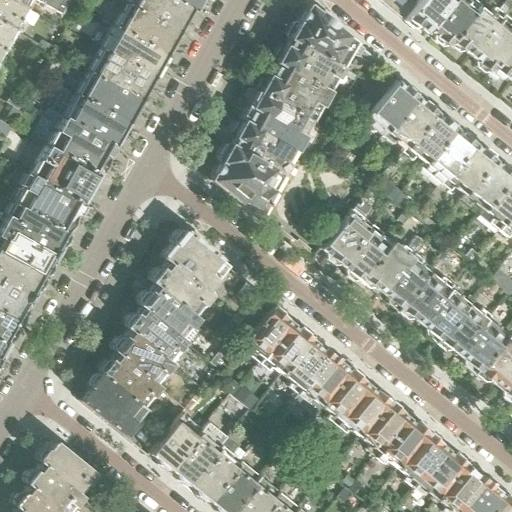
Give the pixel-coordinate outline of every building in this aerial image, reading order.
[(20,7),(7,0),(0,0),(0,22),(14,31),(19,23),(15,21),(22,8),(20,7)] [(7,0),(20,7),(24,0),(35,0),(60,14),(63,7),(73,13),(76,8),(74,8),(69,5),(66,3),(60,0),(7,0)] [(169,39),(173,32),(123,3),(124,2),(120,0),(112,0),(109,6),(119,12),(111,27),(160,54),(165,53),(171,44),(169,39)] [(186,9),(169,0),(125,0),(124,2),(123,3),(173,32),(178,31),(183,21),(182,16),(186,9)] [(189,10),(194,0),(169,0),(186,9),(189,11),(189,10)] [(391,0),(376,0),(401,20),(417,0),(404,0),(399,6),(391,0)] [(426,30),(449,0),(417,0),(401,20),(412,29),(417,28),(424,33),(426,30)] [(447,44),(476,6),(478,4),(472,0),(449,0),(426,30),(432,35),(432,40),(440,46),(445,46),(447,44)] [(468,56),(502,14),(511,1),(511,0),(506,0),(498,10),(493,7),(487,15),(476,6),(447,44),(456,52),(461,51),(468,56)] [(286,39),(338,66),(343,57),(346,53),(366,61),(370,57),(307,5),(305,6),(295,22),(294,22),(289,23),(284,33),(285,38),(286,39)] [(488,70),(511,40),(511,23),(509,22),(510,21),(502,14),(468,56),(474,61),(474,66),(482,72),(487,72),(488,70)] [(0,55),(0,56),(14,31),(0,22),(0,55)] [(160,54),(111,27),(98,49),(148,77),(153,76),(158,66),(156,61),(160,54)] [(20,34),(17,39),(35,49),(36,47),(28,42),(30,39),(20,34)] [(338,66),(286,39),(282,46),(276,47),(270,57),(272,62),(273,63),(325,90),(335,71),(351,80),(354,75),(338,66)] [(503,77),(510,82),(511,79),(511,40),(488,70),(498,78),(503,77)] [(62,57),(67,48),(59,44),(55,52),(62,57)] [(144,84),(148,77),(98,49),(86,72),(135,100),(140,98),(145,89),(144,84)] [(340,99),(325,90),(273,63),(265,76),(264,76),(260,76),(252,89),(307,121),(312,113),(322,94),(338,103),(340,99)] [(135,100),(86,72),(73,94),(106,113),(122,123),(127,121),(132,112),(131,107),(135,100)] [(380,136),(381,136),(400,113),(414,97),(413,92),(405,85),(400,86),(394,81),(361,120),(371,128),(374,124),(383,132),(380,136)] [(70,91),(54,83),(51,87),(67,96),(70,91)] [(278,173),(307,121),(252,89),(245,102),(246,107),(247,108),(240,121),(234,122),(228,132),(230,137),(231,138),(227,145),(278,173)] [(118,129),(122,123),(106,113),(73,94),(61,116),(110,145),(114,144),(120,134),(118,129)] [(400,113),(381,136),(391,144),(394,140),(403,147),(432,112),(433,107),(425,101),(419,102),(414,97),(400,113)] [(110,145),(61,116),(46,107),(43,112),(59,120),(44,147),(94,174),(94,175),(95,173),(97,172),(99,170),(102,166),(102,164),(103,162),(103,160),(104,158),(103,158),(110,145)] [(419,167),(452,128),(452,123),(444,116),(439,117),(432,112),(403,147),(400,151),(410,159),(413,156),(422,163),(419,167)] [(419,167),(439,183),(471,144),(471,139),(463,132),(458,133),(452,128),(419,167)] [(373,153),(381,144),(377,140),(369,149),(373,153)] [(462,195),(491,159),(490,154),(482,148),(477,149),(471,144),(439,183),(448,191),(452,187),(460,194),(462,195)] [(278,173),(227,145),(221,145),(215,156),(216,161),(217,162),(207,180),(254,218),(278,173)] [(327,158),(303,145),(298,153),(323,166),(327,158)] [(94,174),(44,147),(27,176),(77,204),(78,204),(79,202),(81,201),(83,199),(85,195),(86,193),(87,190),(87,189),(87,187),(94,174)] [(496,164),(491,159),(462,195),(460,194),(457,198),(467,206),(471,202),(480,210),(511,171),(502,163),(496,164)] [(496,230),(511,210),(511,171),(480,210),(490,217),(486,222),(496,230)] [(70,218),(77,204),(27,176),(12,203),(2,198),(1,198),(62,232),(63,231),(64,230),(65,229),(67,228),(68,227),(69,224),(70,222),(70,221),(70,220),(70,218)] [(370,197),(376,190),(371,185),(365,192),(370,197)] [(401,210),(402,210),(411,200),(400,192),(392,202),(401,210)] [(62,232),(1,198),(0,200),(0,226),(52,255),(64,233),(62,232)] [(333,266),(338,265),(370,225),(350,209),(318,249),(324,254),(325,260),(333,266)] [(435,225),(417,209),(411,216),(430,232),(435,225)] [(509,233),(511,235),(511,210),(496,230),(505,238),(509,233)] [(309,249),(297,239),(295,241),(273,223),(269,228),(308,261),(312,256),(307,251),(309,249)] [(357,281),(386,243),(377,236),(380,233),(370,225),(338,265),(343,269),(344,275),(352,281),(357,281)] [(52,255),(0,226),(0,254),(40,277),(52,255)] [(163,261),(210,300),(210,298),(212,300),(215,296),(205,288),(224,266),(180,229),(174,230),(167,238),(168,244),(157,257),(163,261)] [(378,293),(421,241),(416,236),(406,248),(402,245),(399,249),(389,241),(386,244),(386,243),(357,281),(367,288),(372,287),(378,293)] [(385,303),(395,311),(427,272),(418,264),(421,260),(412,253),(421,241),(378,293),(385,298),(385,303)] [(473,259),(477,254),(470,248),(461,259),(468,265),(473,259)] [(477,261),(484,252),(481,249),(477,254),(473,259),(477,261)] [(40,277),(0,254),(0,282),(28,298),(40,277)] [(203,307),(210,300),(163,261),(158,268),(152,268),(146,276),(147,281),(150,284),(191,316),(200,304),(203,307)] [(453,281),(460,272),(460,271),(457,269),(449,278),(452,280),(453,281)] [(410,319),(417,324),(450,284),(441,276),(438,280),(427,272),(395,311),(405,320),(410,319)] [(0,312),(16,321),(28,298),(0,282),(0,312)] [(191,316),(150,284),(145,290),(140,291),(134,298),(134,304),(137,307),(178,338),(186,328),(190,332),(198,321),(191,316)] [(434,343),(471,297),(468,295),(463,301),(457,296),(460,292),(450,284),(417,324),(423,329),(424,335),(434,343)] [(250,331),(272,304),(261,295),(239,323),(250,331)] [(449,350),(456,355),(488,315),(479,307),(475,311),(470,306),(474,301),(471,298),(472,297),(471,297),(434,343),(444,351),(449,350)] [(246,355),(256,364),(288,323),(283,318),(283,313),(272,304),(250,331),(237,347),(246,355)] [(178,338),(137,307),(132,313),(127,314),(121,321),(121,327),(124,330),(164,360),(173,348),(178,353),(185,344),(178,338)] [(0,341),(3,343),(16,321),(0,312),(0,341)] [(208,320),(205,324),(221,338),(230,327),(214,314),(208,320)] [(472,374),(511,326),(508,323),(501,332),(495,327),(498,323),(488,315),(456,355),(462,360),(462,366),(472,374)] [(237,347),(250,331),(239,323),(226,339),(237,347)] [(270,366),(279,373),(310,335),(300,327),(296,327),(295,328),(288,323),(256,364),(266,372),(270,366)] [(494,386),(511,364),(511,340),(505,335),(511,326),(472,374),(482,382),(488,381),(494,386)] [(172,367),(164,360),(124,330),(119,336),(114,337),(108,344),(108,350),(111,352),(151,382),(158,373),(164,378),(172,367)] [(285,386),(294,393),(326,353),(321,349),(322,349),(322,344),(310,335),(279,373),(289,381),(285,386)] [(223,344),(208,362),(218,371),(233,352),(223,344)] [(151,382),(111,352),(106,359),(101,359),(95,367),(95,372),(138,407),(146,396),(151,400),(160,390),(151,382)] [(312,412),(349,367),(339,358),(334,359),(326,353),(294,393),(295,395),(292,399),(291,399),(287,404),(291,408),(295,402),(299,405),(301,403),(312,412)] [(501,397),(511,405),(511,403),(511,364),(494,386),(500,392),(501,397)] [(323,418),(333,426),(366,385),(360,381),(360,380),(360,376),(349,367),(312,412),(312,413),(318,405),(327,412),(323,418)] [(138,407),(95,372),(85,386),(87,388),(76,401),(130,444),(134,439),(125,433),(142,411),(137,408),(138,407)] [(230,395),(238,385),(232,380),(224,390),(230,395)] [(357,436),(388,398),(377,389),(373,390),(372,391),(366,385),(333,426),(342,434),(347,428),(357,436)] [(240,386),(232,396),(248,410),(257,399),(240,386)] [(188,413),(197,402),(192,398),(183,408),(188,413)] [(363,449),(370,455),(403,416),(398,412),(399,411),(399,407),(388,398),(357,436),(366,444),(363,449)] [(167,470),(200,427),(180,411),(146,453),(154,460),(155,464),(162,470),(167,470)] [(394,466),(425,428),(415,421),(411,421),(411,422),(403,416),(370,455),(382,465),(386,460),(394,466)] [(181,486),(186,486),(220,443),(200,427),(167,470),(173,476),(175,480),(181,486)] [(400,481),(410,489),(442,447),(437,443),(437,438),(425,428),(394,466),(405,475),(400,481)] [(274,433),(267,442),(277,450),(284,442),(274,433)] [(37,464),(77,492),(91,474),(50,441),(44,448),(38,448),(32,454),(33,460),(37,464)] [(205,501),(240,459),(220,443),(186,486),(193,491),(194,496),(201,501),(205,501)] [(424,490),(433,498),(464,460),(454,452),(450,452),(449,453),(442,447),(410,489),(419,496),(424,490)] [(327,474),(333,466),(324,458),(317,467),(327,474)] [(228,511),(259,475),(240,459),(205,501),(212,507),(213,511),(228,511)] [(439,511),(440,511),(454,511),(481,479),(475,474),(476,474),(476,469),(464,460),(433,498),(443,506),(439,511)] [(76,493),(77,492),(37,464),(32,470),(25,470),(20,476),(21,483),(24,485),(59,511),(66,511),(79,496),(76,493)] [(348,487),(354,480),(346,474),(341,481),(348,487)] [(260,511),(278,490),(259,475),(228,511),(260,511)] [(486,511),(503,491),(493,483),(488,484),(481,479),(454,511),(486,511)] [(59,511),(24,485),(19,492),(13,492),(8,498),(9,505),(12,508),(17,511),(59,511)] [(342,503),(350,493),(343,488),(335,497),(342,503)] [(291,511),(297,506),(278,490),(260,511),(291,511)] [(511,511),(511,498),(503,491),(486,511),(511,511)] [(121,511),(128,504),(117,495),(102,511),(121,511)] [(391,511),(381,503),(375,511),(376,511),(391,511)]
